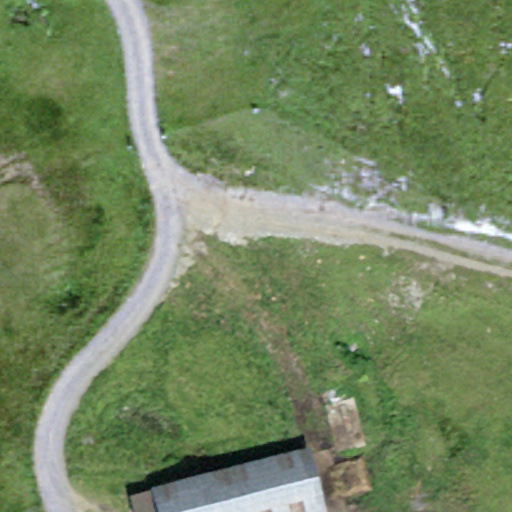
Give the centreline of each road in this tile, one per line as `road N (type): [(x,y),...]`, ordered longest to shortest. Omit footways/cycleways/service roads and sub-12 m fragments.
road 1 (track): [(511,256),(327,210),(172,186),(154,154),(121,0)]
road 2 (track): [(61,511),(52,440),(65,397),(164,271),(172,186)]
